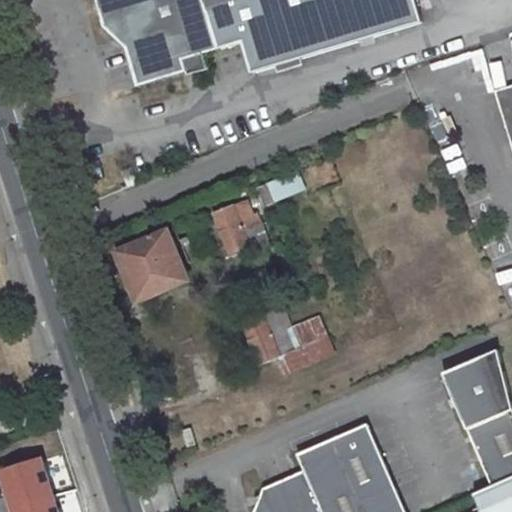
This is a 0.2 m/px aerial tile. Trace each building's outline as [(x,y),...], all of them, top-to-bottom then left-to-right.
[(99,0),(108,28),(128,48),(137,57),(142,74),(186,61),(202,56),(245,43),(254,75),(425,23),(417,0),(99,0)] [(137,57),(128,48),(137,76),(140,88),(190,73),(186,61),(142,74),(137,57)] [(202,56),(186,61),(190,73),(206,68),(202,56)] [(511,87),(497,92),(511,140),(511,87)] [(139,184),(133,169),(123,173),(130,188),(139,184)] [(299,172),(255,185),(261,203),(304,190),(299,172)] [(247,203),(216,215),(234,259),(254,252),(253,250),(272,242),(260,214),(254,216),(247,203)] [(139,274),(130,277),(141,303),(149,300),(139,274)] [(279,309),(246,322),(265,366),(282,359),(288,376),(337,357),(330,341),(305,351),(303,346),(295,348),(279,309)] [(495,486),(511,478),(511,393),(501,350),(446,374),(495,486)] [(409,511),(371,424),(300,454),(307,470),(266,488),(256,511),(409,511)] [(0,465),(0,477),(7,511),(54,511),(42,456),(0,465)] [(511,511),(511,478),(495,486),(480,493),(489,511),(487,511),(511,511)]
